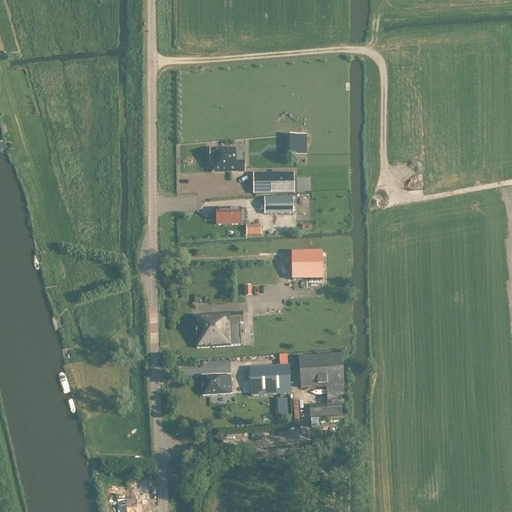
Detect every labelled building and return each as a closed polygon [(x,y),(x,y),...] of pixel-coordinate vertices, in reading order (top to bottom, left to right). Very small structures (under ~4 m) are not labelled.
[(303,152),(303,132),(285,132),(285,152),(303,152)] [(210,163),(212,163),(212,170),(243,169),(243,168),(243,159),(234,159),(234,146),(208,146),(208,158),(210,158),(210,163)] [(252,191),(292,190),(292,170),(252,171),(252,191)] [(292,195),(263,195),(263,211),(292,211),(292,195)] [(239,205),(215,206),(215,222),(239,221),(239,205)] [(321,249),(290,249),(290,277),(321,276),(321,249)] [(241,317),(240,309),(193,312),(195,344),(229,342),(228,318),(241,317)] [(232,342),(248,341),(246,309),(240,309),(241,317),(228,318),(229,342),(232,342)] [(324,383),(342,382),(340,351),(298,354),(300,385),(324,383)] [(249,392),(288,390),(287,362),(248,364),(249,392)] [(201,392),(230,390),(229,371),(215,372),(215,371),(199,372),(201,392)] [(342,389),(342,382),(324,383),(326,402),(340,401),(339,389),(342,389)] [(284,396),(276,396),(277,412),(285,411),(284,396)] [(308,403),(309,415),(340,413),(340,401),(326,402),(308,403)] [(118,509),(127,509),(127,511),(146,511),(146,502),(147,502),(147,495),(146,495),(145,481),(130,482),(130,494),(118,494),(118,509)]
